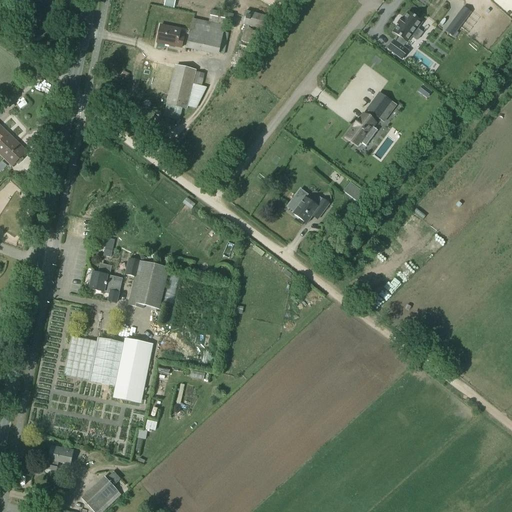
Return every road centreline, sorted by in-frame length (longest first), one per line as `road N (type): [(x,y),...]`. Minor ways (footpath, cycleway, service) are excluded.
road 1 (track): [(511,429),(85,109)]
road 2 (tertiary): [(0,450),(71,92)]
